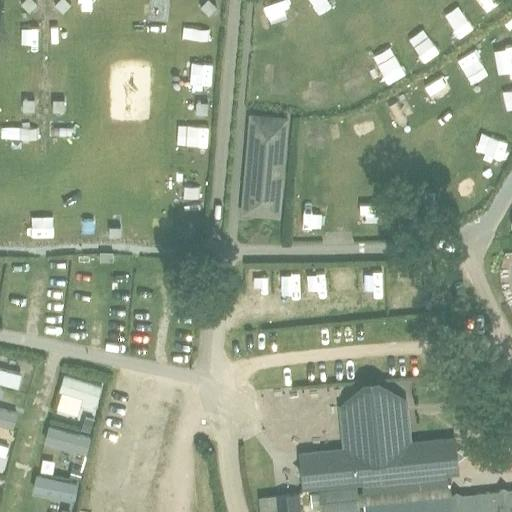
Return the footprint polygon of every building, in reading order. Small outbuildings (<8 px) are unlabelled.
[(82,0),(84,26),(106,25),(104,0),(82,0)] [(200,0),(202,24),(224,22),(222,0),(200,0)] [(422,0),(428,11),(449,2),(447,0),(422,0)] [(480,0),(485,19),(502,15),(499,0),(480,0)] [(116,2),(116,19),(126,19),(127,2),(116,2)] [(128,3),(128,21),(146,21),(146,4),(128,3)] [(26,6),(0,9),(0,31),(29,27),(26,6)] [(308,32),(306,10),(286,11),(287,33),(308,32)] [(436,24),(447,42),(465,32),(455,13),(436,24)] [(396,40),(408,69),(426,61),(414,32),(396,40)] [(222,55),(222,38),(191,38),(191,54),(222,55)] [(73,40),(72,51),(103,52),(103,41),(73,40)] [(34,44),(1,46),(3,65),(35,63),(34,44)] [(112,70),(142,71),(143,49),(113,48),(112,70)] [(375,80),(389,74),(380,52),(366,58),(375,80)] [(319,54),(295,66),(303,81),(327,69),(319,54)] [(505,80),(511,76),(511,62),(499,69),(505,80)] [(83,105),(102,105),(102,83),(83,83),(83,105)] [(336,84),(314,91),(322,118),(335,113),(331,100),(340,97),(336,84)] [(190,86),(189,109),(217,110),(218,87),(190,86)] [(116,109),(141,109),(142,88),(117,87),(116,109)] [(5,119),(29,120),(30,99),(6,98),(5,119)] [(407,139),(424,130),(411,104),(394,113),(407,139)] [(467,116),(481,135),(498,123),(484,104),(467,116)] [(279,215),(288,117),(252,114),(243,211),(279,215)] [(214,123),(193,122),(192,148),(213,149),(214,123)] [(102,123),(71,124),(73,147),(104,145),(102,123)] [(438,135),(454,160),(472,148),(455,123),(438,135)] [(18,156),(36,156),(36,136),(19,135),(18,156)] [(125,158),(143,159),(143,136),(126,135),(125,158)] [(124,159),(124,137),(114,137),(113,159),(124,159)] [(7,138),(8,159),(17,159),(16,138),(7,138)] [(358,183),(369,180),(363,164),(353,167),(358,183)] [(209,192),(210,166),(181,165),(180,191),(209,192)] [(11,173),(11,194),(40,194),(40,173),(11,173)] [(303,180),(303,200),(313,200),(313,180),(303,180)] [(324,183),(315,183),(314,201),(324,201),(324,183)] [(178,205),(177,228),(208,229),(209,206),(178,205)] [(20,208),(9,208),(10,233),(21,232),(20,208)] [(374,238),(390,237),(390,238),(403,237),(401,209),(373,211),(374,238)] [(335,243),(334,221),(321,221),(321,217),(302,218),(303,244),(335,243)] [(101,254),(101,263),(114,263),(114,254),(101,254)] [(0,371),(0,389),(26,398),(31,383),(0,371)] [(90,429),(90,419),(107,418),(106,392),(69,394),(70,430),(90,429)] [(167,403),(166,412),(185,413),(186,405),(167,403)] [(454,438),(300,454),(303,487),(457,471),(454,438)] [(62,462),(94,466),(95,453),(63,449),(62,462)] [(48,502),(86,511),(90,493),(52,484),(48,502)] [(321,511),(331,511),(360,509),(357,487),(319,490),(321,511)] [(365,511),(511,511),(511,489),(364,504),(365,511)] [(275,511),(301,511),(299,493),(274,495),(275,511)]
